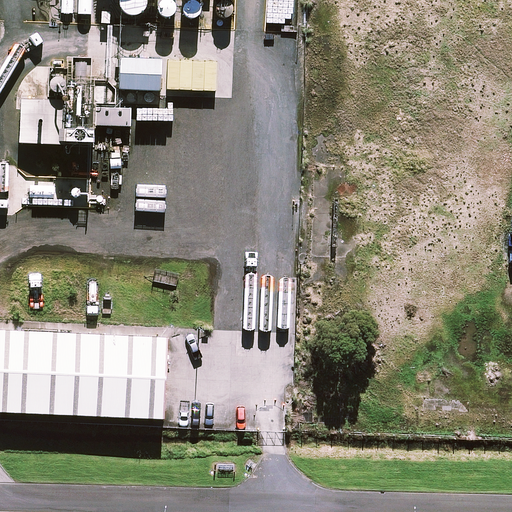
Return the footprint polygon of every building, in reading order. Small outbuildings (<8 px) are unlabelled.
[(119,0),(120,5),(122,9),(125,13),(129,15),(134,16),(139,15),(143,13),(146,10),(148,5),(149,0),(148,0),(119,0)] [(219,1),(217,3),(215,5),(214,8),(214,11),(214,14),(216,16),(218,18),(221,19),(224,19),(227,18),(229,16),(231,14),(232,11),(231,8),(230,5),(228,3),(225,1),(222,1),(219,1)] [(73,59),(73,68),(70,101),(48,101),(25,100),(23,146),(100,148),(101,128),(131,129),(132,109),(122,108),(97,107),(98,85),(90,85),(91,59),(73,59)] [(164,61),(123,59),(122,91),(163,93),(164,61)] [(167,319),(0,314),(0,397),(165,403),(167,319)]
